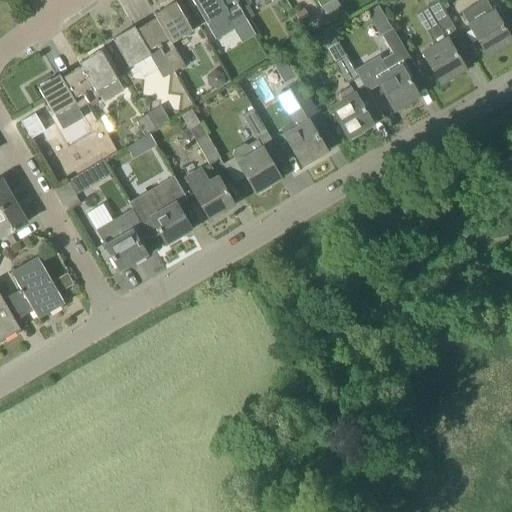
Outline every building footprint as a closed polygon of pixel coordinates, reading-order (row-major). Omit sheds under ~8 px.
[(192,0),(216,41),(248,22),(241,10),(240,10),(234,0),(192,0)] [(234,0),(240,10),(241,10),(248,5),(251,4),(249,0),(263,0),(266,4),(272,0),(234,0)] [(439,1),(437,3),(427,8),(417,14),(436,46),(423,54),(440,84),(465,70),(447,40),(441,30),(452,23),(439,1)] [(174,72),(184,66),(171,43),(192,31),(175,3),(154,15),(156,19),(146,24),(164,55),(174,72)] [(487,57),(511,42),(494,12),(470,27),(487,57)] [(149,56),(153,61),(164,55),(146,24),(136,30),(134,27),(112,39),(129,68),(149,56)] [(417,71),(411,61),(393,28),(381,35),(392,54),(381,60),(389,74),(376,81),(394,111),(418,97),(407,77),(401,67),(411,61),(417,72),(417,71)] [(330,30),(322,35),(329,47),(337,42),(330,30)] [(337,43),(327,49),(335,62),(345,56),(337,43)] [(96,92),(117,80),(101,51),(79,63),(81,67),(71,73),(89,104),(100,97),(96,92)] [(348,84),(360,77),(347,55),(335,63),(348,84)] [(273,64),(283,82),(294,75),(284,57),(273,64)] [(89,104),(71,73),(61,78),(59,75),(38,87),(54,116),(75,105),(78,110),(89,104)] [(301,165),(326,151),(302,111),(314,104),(301,82),(277,96),(296,129),(284,136),(301,165)] [(348,138),(372,124),(355,95),(331,110),(348,138)] [(156,130),(170,122),(161,107),(147,114),(156,130)] [(192,110),(181,116),(189,130),(200,124),(200,123),(192,110)] [(262,149),(273,143),(253,110),(243,116),(258,141),(250,145),(244,144),(234,150),(233,154),(238,163),(245,175),(255,193),(280,178),(262,149)] [(31,139),(45,131),(35,114),(21,122),(31,139)] [(145,137),(150,134),(149,134),(156,130),(147,114),(136,121),(145,137)] [(221,158),(205,133),(195,140),(210,165),(221,158)] [(233,154),(222,161),(234,181),(245,175),(238,163),(233,154)] [(75,195),(76,195),(112,174),(104,160),(67,182),(75,195)] [(208,183),(201,170),(186,179),(209,219),(233,205),(217,178),(208,183)] [(135,215),(150,240),(160,234),(166,245),(191,230),(176,206),(187,199),(174,177),(152,190),(159,201),(135,215)] [(0,209),(14,201),(1,179),(0,179),(0,209)] [(0,237),(27,223),(14,201),(0,209),(0,237)] [(120,272),(146,256),(140,246),(150,240),(135,215),(117,225),(122,235),(104,245),(120,272)] [(38,320),(64,304),(37,257),(11,272),(21,289),(2,300),(15,321),(33,311),(38,320)] [(64,290),(73,284),(67,273),(52,281),(59,293),(64,290)] [(2,300),(0,296),(0,341),(20,330),(15,321),(2,300)]
